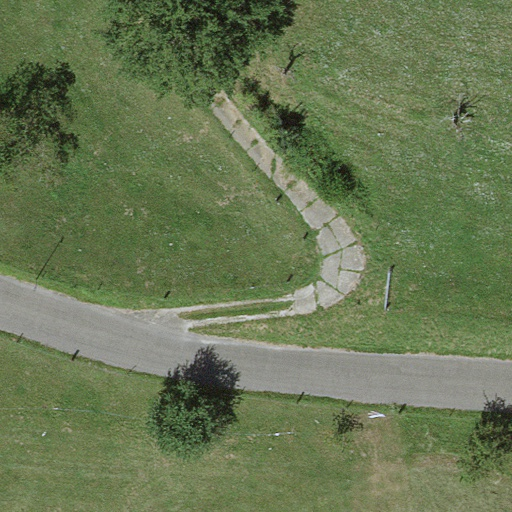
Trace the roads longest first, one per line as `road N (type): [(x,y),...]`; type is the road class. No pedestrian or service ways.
road 1 (track): [(120,346),(165,320),(291,307),(328,292),(341,265),(331,234),(236,122),(151,0)]
road 2 (unclassified): [(0,301),(120,346),(216,365),(511,384)]
